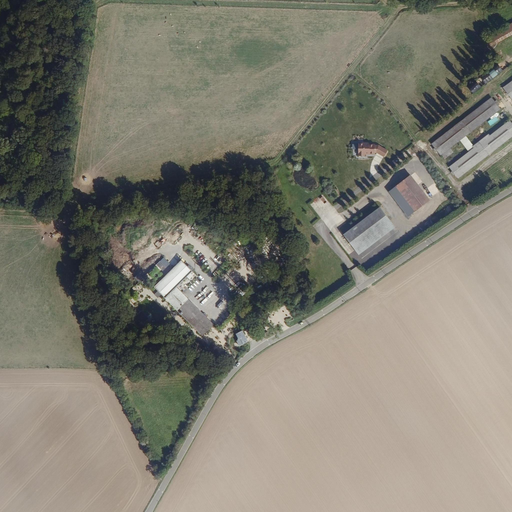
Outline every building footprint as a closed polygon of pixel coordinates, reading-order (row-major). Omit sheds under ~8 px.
[(511,23),(497,32),(503,42),(511,36),(511,23)] [(495,68),(470,87),(475,92),(499,73),(495,68)] [(497,104),(493,99),(433,145),(436,148),(434,149),(436,153),(438,151),(441,155),(442,154),(450,148),(461,139),(471,151),(450,167),(453,171),(452,172),(454,175),(455,174),(458,178),(511,135),(511,123),(509,121),(490,137),(489,135),(475,146),(466,135),(501,110),(498,106),(500,105),(498,102),(497,104)] [(378,153),(381,147),(379,146),(376,146),(376,145),(370,145),(370,143),(359,143),(359,156),(366,156),(366,154),(366,153),(370,153),(370,154),(376,155),(376,153),(377,153),(378,153)] [(385,157),(388,151),(381,147),(378,153),(385,157)] [(452,151),(450,148),(442,154),(444,158),(452,151)] [(416,212),(431,201),(412,176),(397,187),(416,212)] [(396,228),(381,208),(345,236),(360,255),(396,228)] [(165,257),(155,266),(160,272),(170,263),(165,257)] [(186,259),(159,284),(208,334),(220,323),(183,285),(198,271),(186,259)] [(247,328),(236,335),(243,346),(254,340),(247,328)]
